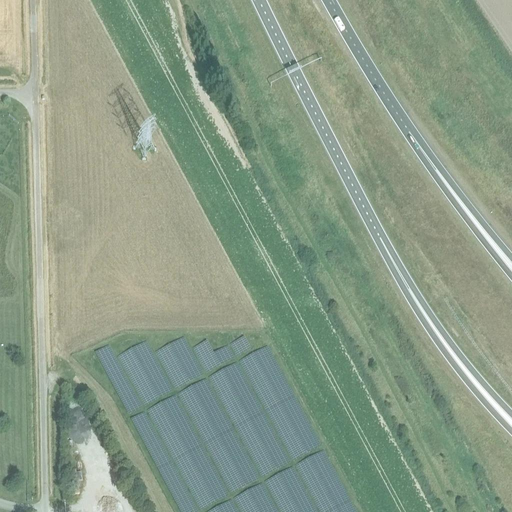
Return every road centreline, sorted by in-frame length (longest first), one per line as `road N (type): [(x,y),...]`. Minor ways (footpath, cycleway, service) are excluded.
road 1 (unclassified): [(45,511),(34,90)]
road 2 (trunk): [(259,0),(380,238)]
road 3 (trunk): [(380,238),(418,314),(511,432)]
road 4 (trunk): [(380,238),(435,323),(511,413)]
road 5 (trunk): [(511,277),(409,132)]
road 6 (trunk): [(511,258),(409,132)]
road 7 (trunk): [(409,132),(327,0)]
